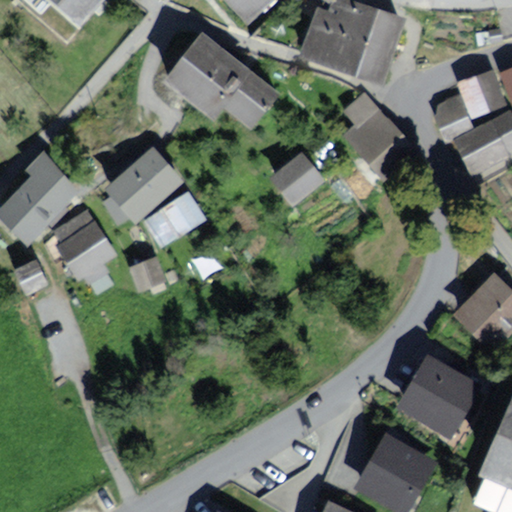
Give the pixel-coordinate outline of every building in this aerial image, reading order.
[(107,0),(50,0),(82,28),(107,0)] [(274,0),(231,0),(252,21),(274,0)] [(411,18),(357,0),(321,0),(302,57),(388,86),(411,18)] [(282,93),(204,32),(165,81),(217,122),(227,110),(252,130),(282,93)] [(495,69),(462,83),(476,117),(509,103),(495,69)] [(404,134),(366,93),(344,113),(356,127),(345,137),(370,164),(404,134)] [(446,138),(472,126),(461,102),(435,114),(446,138)] [(511,156),(511,113),(466,137),(484,171),(511,156)] [(185,181),(154,147),(107,190),(139,224),(185,181)] [(326,180),(304,152),(272,178),(294,206),(326,180)] [(79,196),(46,162),(0,207),(0,216),(28,246),(79,196)] [(210,224),(191,195),(146,223),(165,252),(210,224)] [(119,253),(96,221),(57,249),(80,282),(119,253)] [(159,260),(133,269),(142,295),(167,287),(159,260)] [(50,289),(39,263),(17,273),(28,298),(50,289)] [(511,329),(511,290),(495,274),(454,316),(491,351),(511,329)] [(485,387),(430,354),(397,409),(453,441),(485,387)] [(511,402),(481,475),(511,488),(511,402)] [(411,511),(441,464),(389,433),(356,488),(396,511),(411,511)] [(352,511),(331,502),(326,511),(352,511)]
